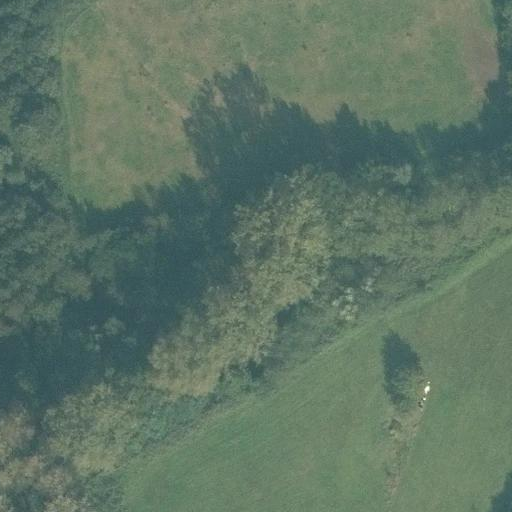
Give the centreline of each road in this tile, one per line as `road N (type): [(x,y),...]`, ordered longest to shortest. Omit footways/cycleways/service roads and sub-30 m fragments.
road 1 (track): [(511,178),(279,213),(263,224),(245,287),(231,305),(33,333)]
road 2 (track): [(33,333),(45,454),(37,488),(2,511)]
